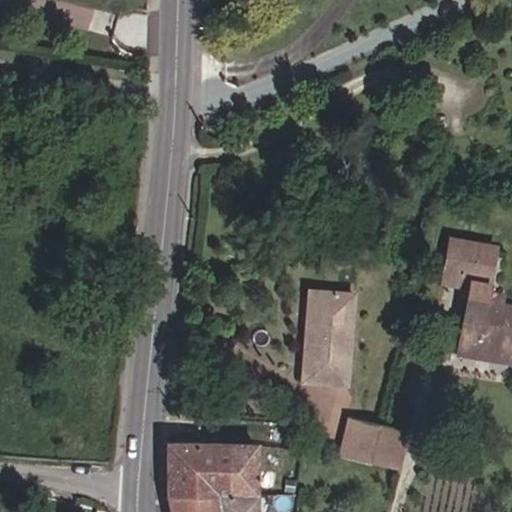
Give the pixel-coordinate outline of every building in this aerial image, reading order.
[(57,207),(61,191),(47,188),(43,203),(57,207)] [(511,356),(511,309),(501,307),(511,253),(469,246),(462,285),(488,290),(477,350),(511,356)] [(306,363),(348,372),(366,285),(324,277),(306,363)] [(333,463),(365,470),(373,433),(342,427),(333,463)] [(392,436),(373,433),(365,470),(382,473),(392,436)] [(413,441),(392,436),(382,473),(391,475),(404,478),(413,441)] [(169,511),(262,511),(263,485),(250,485),(250,450),(163,449),(168,502),(169,511)]
